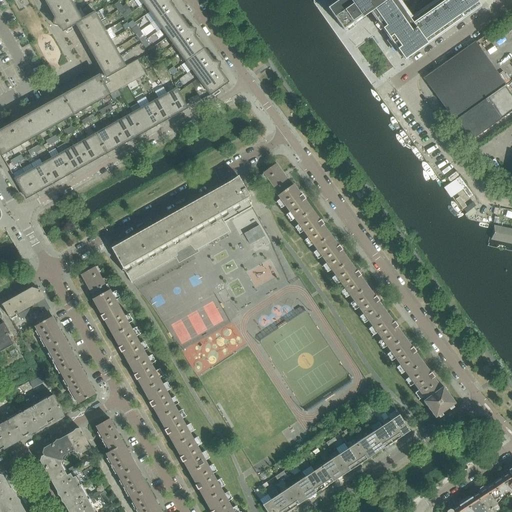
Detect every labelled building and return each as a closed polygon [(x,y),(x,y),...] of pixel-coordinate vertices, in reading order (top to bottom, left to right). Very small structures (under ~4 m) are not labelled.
[(82,21),(77,12),(72,3),(77,0),(55,0),(47,4),(56,20),(54,21),(55,22),(54,23),(54,24),(54,25),(56,26),(57,26),(59,25),(63,32),(76,24),(82,21)] [(179,16),(170,2),(169,2),(171,1),(170,0),(140,0),(162,29),(179,16)] [(340,0),(328,9),(336,20),(344,32),(371,13),(375,19),(380,25),(404,60),(426,44),(481,6),(476,0),(340,0)] [(126,12),(122,7),(117,10),(122,16),(126,12)] [(92,105),(101,100),(110,95),(106,89),(105,88),(111,84),(110,83),(112,82),(110,78),(109,76),(125,67),(120,58),(115,49),(110,40),(105,31),(100,22),(95,14),(82,21),(76,24),(81,32),(87,44),(91,51),(98,63),(101,69),(104,73),(99,76),(92,80),(81,86),(74,90),(63,96),(56,100),(45,106),(38,110),(27,116),(20,120),(9,126),(3,130),(0,131),(0,152),(2,156),(11,151),(20,145),(29,140),(38,135),(47,131),(56,125),(65,120),(74,115),(83,110),(92,105)] [(203,49),(194,35),(193,35),(195,34),(195,33),(195,32),(195,30),(195,29),(194,29),(192,29),(190,30),(179,16),(162,29),(186,62),(203,49)] [(511,30),(505,21),(498,26),(505,36),(511,30)] [(147,41),(143,35),(138,39),(142,44),(147,41)] [(154,47),(149,40),(147,41),(142,44),(148,52),(154,47)] [(486,96),(504,84),(475,43),(454,57),(483,99),(486,96)] [(218,68),(219,67),(219,66),(219,65),(219,64),(219,62),(217,62),(216,62),(215,63),(215,62),(214,63),(203,49),(186,62),(204,87),(211,96),(213,94),(212,94),(228,83),(218,68)] [(511,94),(505,85),(504,84),(486,96),(483,99),(454,57),(424,79),(453,120),(454,121),(451,124),(466,145),(502,119),(511,112),(511,94)] [(184,102),(178,92),(176,89),(167,95),(178,114),(187,108),(184,102)] [(178,114),(167,95),(159,99),(169,118),(178,114)] [(191,106),(202,101),(198,95),(188,100),(189,103),(191,106)] [(169,118),(159,99),(149,105),(160,124),(169,118)] [(160,124),(149,105),(141,109),(151,129),(160,124)] [(151,129),(141,109),(132,114),(143,133),(151,129)] [(143,133),(132,114),(123,119),(134,138),(143,133)] [(134,138),(123,119),(114,125),(124,144),(134,138)] [(124,144),(114,125),(105,130),(116,148),(124,144)] [(116,148),(105,130),(96,134),(107,154),(116,148)] [(107,154),(96,134),(87,140),(98,158),(107,154)] [(98,158),(87,140),(78,145),(89,164),(98,158)] [(89,164),(78,145),(69,150),(80,169),(89,164)] [(80,169),(69,150),(60,155),(71,174),(80,169)] [(71,174),(60,155),(51,160),(62,179),(71,174)] [(62,179),(51,160),(43,165),(53,184),(62,179)] [(284,175),(283,173),(276,164),(263,173),(280,196),(292,186),(288,180),(284,175)] [(53,184),(43,165),(34,170),(44,189),(53,184)] [(44,189),(34,170),(25,175),(36,193),(44,189)] [(36,193),(25,175),(15,180),(26,199),(36,193)] [(218,239),(218,238),(229,232),(230,232),(225,223),(252,207),(247,199),(250,197),(239,177),(112,249),(123,269),(122,270),(122,271),(122,272),(123,273),(125,273),(125,272),(131,283),(132,282),(143,275),(143,276),(144,276),(143,275),(155,269),(156,269),(155,268),(167,262),(167,263),(168,262),(177,256),(177,253),(190,246),(195,251),(205,245),(205,246),(206,246),(206,245),(217,239),(218,239)] [(303,198),(301,195),(294,185),(292,186),(280,196),(278,197),(285,207),(297,222),(312,211),(305,200),(303,198)] [(321,223),(320,221),(312,211),(297,222),(315,248),(331,236),(323,225),(321,223)] [(265,236),(259,226),(244,234),(250,245),(265,236)] [(340,248),(338,246),(331,236),(315,248),(331,270),(334,273),(349,262),(341,251),(340,248)] [(358,274),(357,272),(349,262),(334,273),(336,276),(345,289),(352,299),(368,287),(360,276),(358,274)] [(108,291),(102,280),(95,267),(81,275),(87,285),(88,287),(89,289),(94,299),(108,291)] [(377,299),(375,297),(368,287),(352,299),(371,324),(386,313),(378,301),(377,299)] [(10,318),(37,303),(43,314),(48,310),(50,309),(40,291),(32,289),(2,306),(10,318)] [(113,336),(130,327),(110,290),(108,291),(94,299),(93,300),(102,316),(103,318),(104,320),(113,336)] [(405,338),(397,327),(395,325),(393,323),(386,313),(371,324),(377,333),(389,350),(405,338)] [(59,329),(56,324),(55,322),(52,317),(35,328),(47,350),(65,340),(59,329)] [(0,351),(13,344),(9,335),(10,333),(5,323),(0,326),(0,324),(0,351)] [(128,363),(145,354),(130,327),(113,336),(120,348),(121,350),(122,352),(128,363)] [(423,363),(415,353),(414,350),(412,348),(405,338),(389,350),(407,375),(423,363)] [(74,356),(75,356),(72,351),(71,351),(65,340),(47,350),(57,367),(63,377),(80,367),(74,356)] [(144,391),(161,382),(145,354),(128,363),(135,376),(136,377),(137,379),(144,391)] [(432,376),(430,373),(423,363),(407,375),(425,400),(441,388),(432,376)] [(89,383),(90,382),(87,377),(86,378),(80,367),(63,377),(79,404),(96,394),(89,383)] [(36,379),(30,382),(33,388),(39,385),(36,379)] [(159,419),(176,409),(161,382),(144,391),(150,403),(152,405),(153,407),(159,419)] [(441,388),(425,400),(423,401),(435,418),(443,413),(445,411),(448,410),(456,404),(443,387),(441,388)] [(65,416),(53,396),(40,403),(39,400),(42,398),(39,394),(36,395),(37,397),(25,404),(28,410),(39,429),(58,419),(61,419),(65,417),(64,417),(65,416)] [(175,446),(192,436),(176,409),(159,419),(166,430),(167,432),(168,434),(175,446)] [(39,429),(28,410),(3,424),(14,443),(39,429)] [(410,431),(399,415),(391,421),(402,437),(410,431)] [(118,434),(119,434),(116,429),(115,430),(110,419),(96,426),(110,451),(124,444),(118,434)] [(402,437),(391,421),(383,426),(393,442),(402,437)] [(0,451),(14,443),(3,424),(0,425),(0,451)] [(393,442),(383,426),(374,432),(385,448),(393,442)] [(81,453),(91,448),(80,429),(45,449),(44,453),(45,456),(62,461),(63,457),(74,451),(75,453),(79,451),(81,453)] [(385,448),(374,432),(365,437),(376,454),(385,448)] [(207,464),(193,439),(192,436),(175,446),(181,458),(182,459),(183,461),(190,473),(207,464)] [(376,454),(365,437),(357,443),(368,459),(376,454)] [(368,459),(357,443),(348,449),(359,465),(368,459)] [(137,468),(133,460),(130,455),(130,456),(124,444),(110,451),(106,454),(108,457),(119,477),(137,468)] [(359,465),(348,449),(340,454),(351,471),(359,465)] [(351,471),(340,454),(331,460),(342,476),(351,471)] [(67,476),(61,464),(62,461),(45,456),(42,458),(41,461),(62,498),(81,488),(76,478),(74,480),(71,474),(67,476)] [(342,476),(331,460),(323,466),(333,482),(342,476)] [(217,481),(213,474),(207,464),(190,473),(197,485),(198,487),(198,488),(205,500),(222,491),(217,481)] [(333,482),(323,466),(314,471),(325,488),(333,482)] [(149,490),(146,484),(143,478),(141,474),(141,473),(140,474),(137,468),(119,477),(132,500),(149,490)] [(510,472),(505,476),(496,481),(503,492),(508,487),(511,490),(511,468),(511,469),(509,470),(510,472)] [(325,488),(314,471),(306,477),(316,493),(325,488)] [(0,507),(16,498),(9,485),(6,479),(4,480),(3,478),(0,476),(0,507)] [(316,493),(306,477),(297,483),(308,499),(316,493)] [(487,488),(486,488),(494,501),(503,492),(496,481),(487,488)] [(308,499),(297,483),(288,488),(299,505),(308,499)] [(477,494),(476,495),(487,511),(495,511),(494,510),(499,507),(494,501),(486,488),(485,488),(483,487),(480,489),(480,491),(479,492),(477,494)] [(94,511),(89,501),(81,488),(62,498),(69,511),(94,511)] [(299,505),(288,488),(280,494),(291,510),(299,505)] [(161,511),(158,505),(156,500),(155,500),(149,490),(132,500),(138,511),(161,511)] [(234,511),(228,501),(222,491),(205,500),(211,511),(234,511)] [(110,500),(105,492),(100,495),(104,503),(110,500)] [(287,511),(291,510),(280,494),(271,500),(279,511),(287,511)] [(469,496),(464,499),(472,511),(487,511),(476,495),(472,497),(471,497),(469,496)] [(24,511),(16,498),(0,507),(0,511),(24,511)] [(456,508),(455,508),(457,511),(472,511),(464,499),(460,502),(460,504),(459,505),(459,506),(456,508)] [(279,511),(271,500),(263,505),(266,511),(279,511)]
